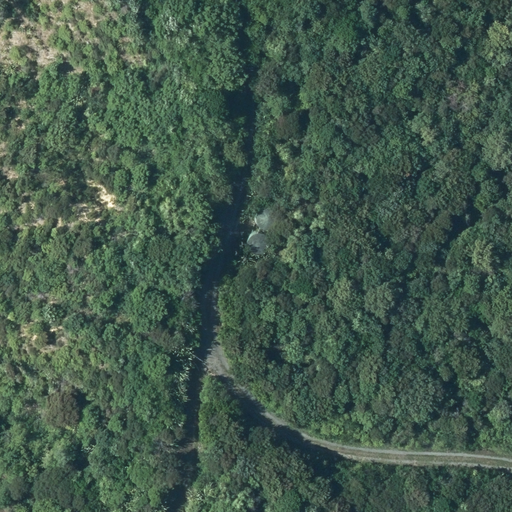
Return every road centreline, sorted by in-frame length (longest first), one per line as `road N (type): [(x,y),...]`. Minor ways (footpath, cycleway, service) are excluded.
road 1 (track): [(191,511),(254,253),(286,63),(283,0)]
road 2 (track): [(511,460),(360,446),(279,427),(230,368)]
